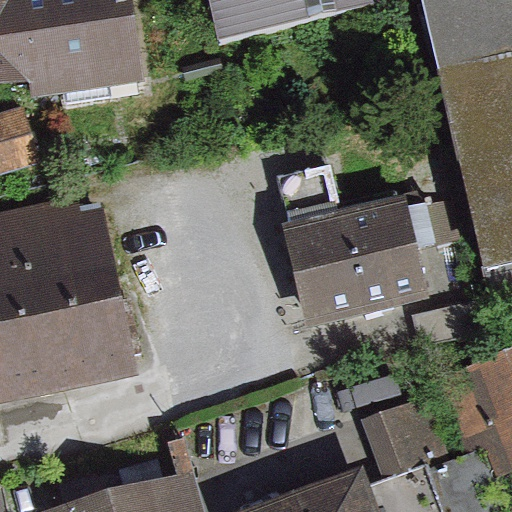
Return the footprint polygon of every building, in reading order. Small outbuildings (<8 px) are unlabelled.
[(0,0),(0,97),(30,93),(32,108),(147,90),(132,0),(0,0)] [(207,0),(220,53),(420,3),(434,0),(207,0)] [(511,0),(434,0),(420,3),(491,319),(511,314),(511,0)] [(0,180),(41,170),(28,112),(0,119),(0,180)] [(284,238),(308,338),(430,308),(417,254),(462,243),(452,203),(409,213),(407,205),(400,207),(345,220),(342,209),(332,171),(279,184),(292,236),(284,238)] [(397,196),(342,209),(345,220),(400,207),(397,196)] [(0,413),(139,383),(102,212),(81,216),(79,207),(0,223),(0,413)] [(480,303),(412,319),(419,352),(488,336),(480,303)] [(502,485),(511,481),(511,359),(442,386),(468,460),(489,451),(502,485)] [(362,426),(385,487),(426,471),(450,463),(427,402),(362,426)] [(511,511),(502,485),(489,451),(468,460),(428,476),(441,511),(511,511)] [(441,511),(428,476),(426,471),(385,487),(370,493),(376,511),(441,511)] [(81,511),(204,511),(194,479),(81,511)] [(280,511),(376,511),(370,493),(364,479),(280,511)]
